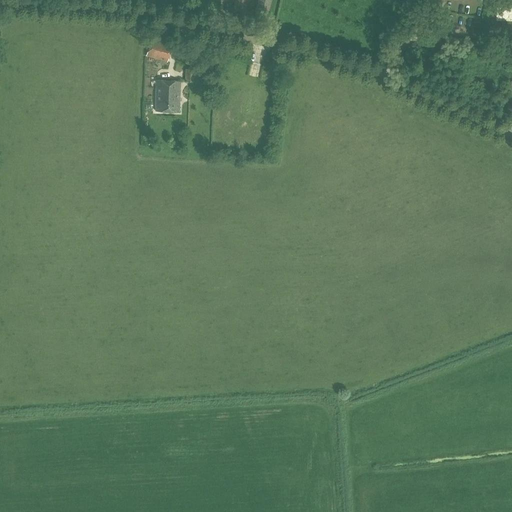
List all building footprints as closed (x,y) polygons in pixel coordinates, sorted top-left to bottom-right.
[(245,14),(247,0),(235,0),(233,12),(245,14)] [(266,13),(269,0),(258,0),(257,11),(266,13)] [(497,22),(511,21),(511,7),(497,8),(497,22)] [(167,62),(173,45),(152,39),(146,55),(167,62)] [(185,69),(185,81),(195,82),(195,69),(185,69)] [(179,112),(180,94),(181,81),(157,80),(157,84),(156,111),(179,112)]
